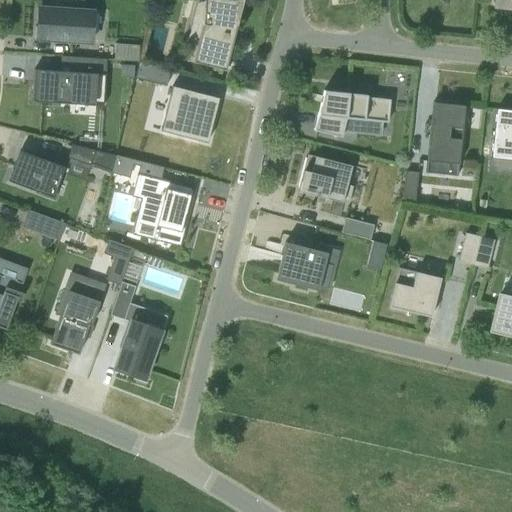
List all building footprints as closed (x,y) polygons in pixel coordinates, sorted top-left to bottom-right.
[(203,0),(201,27),(192,63),(220,70),(229,34),(234,36),(236,26),(243,0),(203,0)] [(511,0),(493,0),(493,9),(511,10),(511,0)] [(93,13),(39,9),(37,29),(42,29),(41,39),(52,39),(52,40),(91,42),(93,13)] [(114,60),(138,61),(139,45),(115,44),(114,60)] [(166,86),(166,85),(165,84),(169,71),(170,71),(170,70),(139,62),(135,78),(166,86)] [(121,77),(133,78),(133,66),(121,65),(121,77)] [(33,69),(31,101),(68,104),(69,99),(89,101),(90,86),(100,87),(101,71),(69,69),(69,72),(33,69)] [(218,96),(179,84),(164,141),(207,152),(218,96)] [(345,119),(387,123),(390,100),(366,98),(366,96),(323,91),(313,131),(340,138),(345,119)] [(458,165),(464,106),(432,103),(426,162),(428,162),(428,161),(457,164),(457,165),(458,165)] [(511,111),(496,110),(491,157),(511,159),(511,111)] [(95,151),(72,145),(67,158),(90,167),(95,151)] [(53,198),(64,167),(19,150),(8,182),(53,198)] [(344,203),(354,166),(306,154),(297,191),(344,203)] [(114,167),(133,171),(135,160),(117,156),(114,167)] [(414,205),(418,173),(405,171),(402,203),(414,205)] [(137,174),(136,176),(140,177),(136,193),(150,197),(143,223),(159,228),(156,239),(160,240),(161,238),(178,242),(177,247),(180,247),(188,215),(184,213),(186,205),(187,205),(189,198),(193,198),(193,196),(190,195),(191,190),(194,191),(195,188),(137,174)] [(27,210),(21,227),(58,241),(65,224),(27,210)] [(369,240),(373,226),(344,218),(340,233),(369,240)] [(465,234),(458,262),(472,266),(479,237),(465,234)] [(487,270),(494,240),(479,237),(472,266),(487,270)] [(121,282),(132,249),(108,240),(103,254),(114,258),(106,281),(119,286),(121,282)] [(317,262),(319,251),(285,242),(275,280),(294,285),(293,288),(305,291),(306,288),(325,293),(332,266),(317,262)] [(21,285),(27,269),(0,259),(0,276),(0,277),(0,328),(5,330),(17,297),(12,295),(16,283),(21,285)] [(388,307),(412,313),(430,318),(440,279),(397,268),(388,307)] [(109,315),(123,320),(135,287),(121,282),(119,286),(109,315)] [(99,301),(66,289),(57,313),(56,312),(55,314),(59,315),(49,344),(78,354),(84,337),(88,325),(90,326),(99,301)] [(492,333),(511,337),(511,296),(502,294),(492,333)] [(124,341),(114,369),(143,379),(160,332),(128,321),(121,340),(124,341)]
